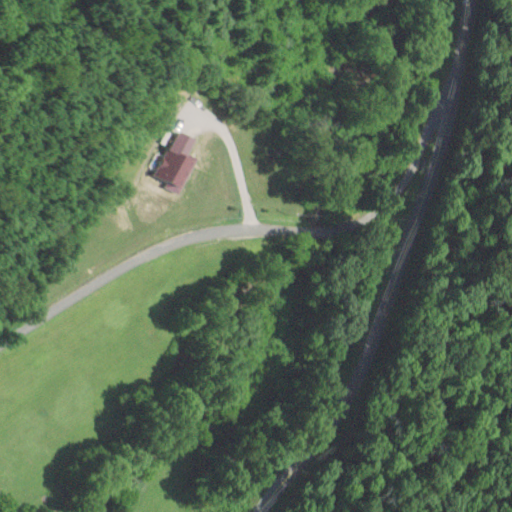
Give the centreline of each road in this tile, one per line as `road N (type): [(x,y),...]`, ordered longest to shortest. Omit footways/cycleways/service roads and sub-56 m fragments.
road 1 (tertiary): [(266,511),(362,364),(450,96),(468,0)]
road 2 (residential): [(0,344),(179,236),(333,229),(364,219),(391,202),(428,121),(450,96)]
